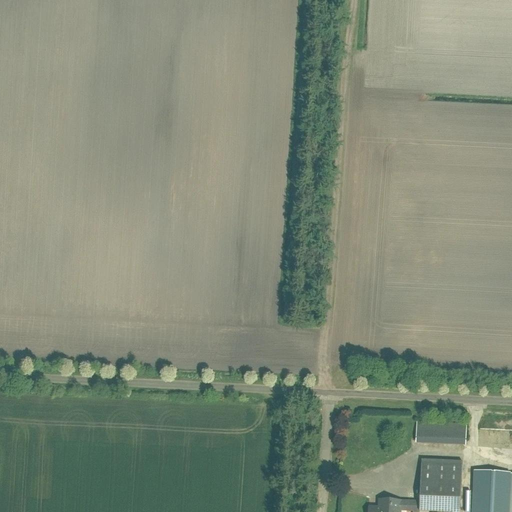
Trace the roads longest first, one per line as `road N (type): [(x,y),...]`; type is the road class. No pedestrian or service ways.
road 1 (unclassified): [(511,402),(0,377)]
road 2 (track): [(322,392),(353,0)]
